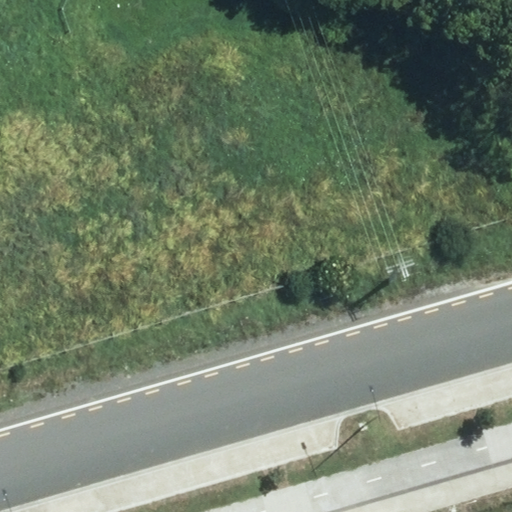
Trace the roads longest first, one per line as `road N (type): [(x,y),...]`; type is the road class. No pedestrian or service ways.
road 1 (residential): [(511,317),(0,468)]
road 2 (unknown): [(87,442),(0,133)]
